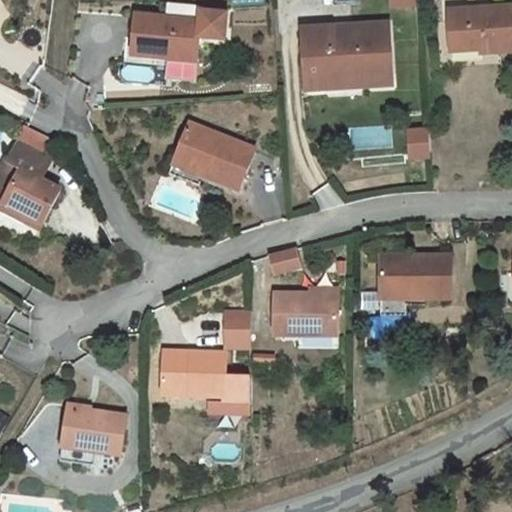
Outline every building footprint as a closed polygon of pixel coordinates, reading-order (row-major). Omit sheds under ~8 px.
[(511,0),(458,4),(458,13),(451,13),(454,57),(504,54),(504,40),(511,39),(511,0)] [(137,5),(133,49),(196,56),(199,29),(224,32),(227,7),(202,4),(201,12),(137,5)] [(304,24),(308,75),(328,74),(327,64),(393,60),(390,19),(352,21),(352,29),(335,29),(334,22),(304,24)] [(393,70),(393,60),(327,64),(328,74),(393,70)] [(258,144),(194,115),(174,153),(204,168),(201,174),(238,190),(258,144)] [(431,160),(429,126),(406,127),(408,161),(431,160)] [(55,151),(23,134),(13,155),(10,153),(0,172),(0,191),(7,196),(44,217),(61,184),(43,174),(55,151)] [(204,168),(174,153),(168,167),(197,181),(201,174),(204,168)] [(44,217),(7,196),(4,203),(41,223),(44,217)] [(409,253),(381,254),(382,292),(450,291),(449,273),(448,245),(410,244),(409,253)] [(273,276),(302,270),(298,247),(268,253),(273,276)] [(342,285),(279,285),(277,327),(301,328),(301,339),(340,340),(342,285)] [(249,302),(223,302),(224,338),(249,337),(249,302)] [(188,344),(162,344),(162,389),(223,389),(224,389),(224,367),(224,350),(188,351),(188,344)] [(250,367),(224,367),(224,389),(223,389),(223,397),(250,397),(250,367)] [(126,416),(68,406),(62,445),(59,459),(94,465),(96,451),(119,455),(126,416)]
